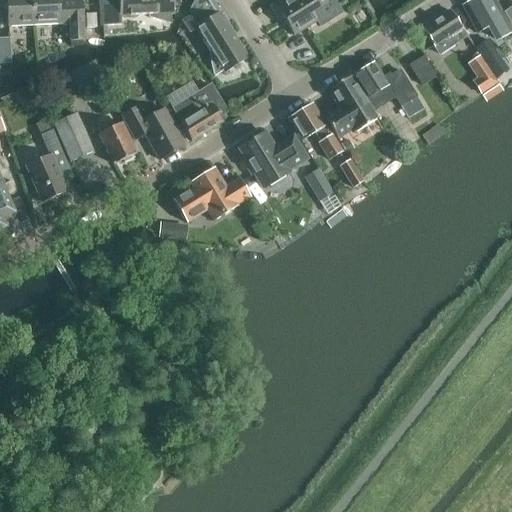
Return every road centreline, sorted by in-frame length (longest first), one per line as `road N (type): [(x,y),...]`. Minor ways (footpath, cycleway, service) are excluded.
road 1 (unclassified): [(0,260),(293,93)]
road 2 (unclassified): [(293,93),(444,0)]
